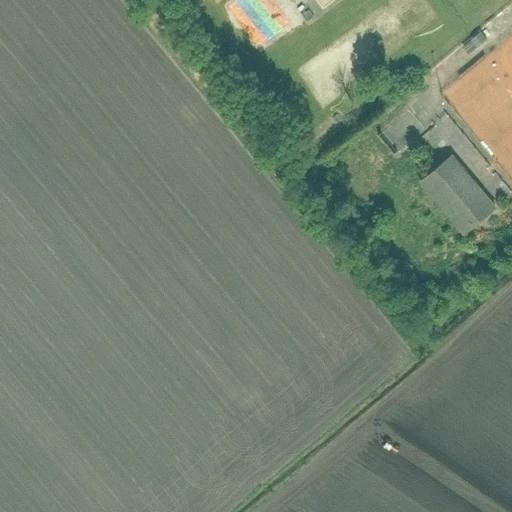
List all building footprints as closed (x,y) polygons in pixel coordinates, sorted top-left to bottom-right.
[(216,0),(207,10),(237,40),(274,3),(271,0),(216,0)] [(314,17),(308,10),(305,12),(302,9),(299,12),(307,22),(314,17)] [(377,126),(384,140),(413,124),(405,110),(377,126)] [(313,149),(330,133),(318,120),(301,136),(313,149)] [(475,189),(449,158),(421,181),(442,206),(441,208),(463,234),(493,209),(477,188),(475,189)]
